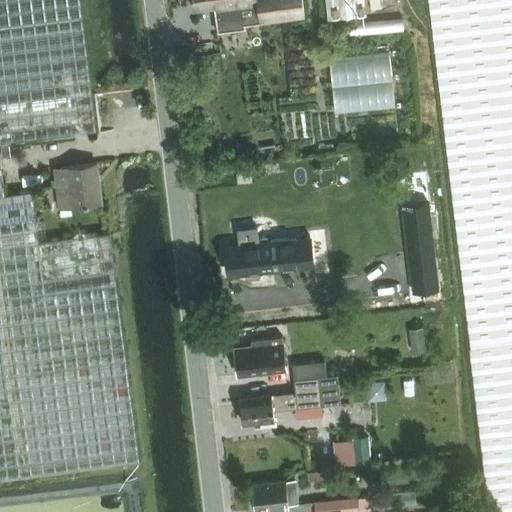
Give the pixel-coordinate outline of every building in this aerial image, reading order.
[(0,143),(97,131),(81,0),(0,0),(0,479),(140,461),(110,231),(39,241),(36,215),(33,189),(5,193),(0,150),(0,143)] [(259,21),(304,15),(302,0),(192,0),(193,8),(215,5),(219,33),(245,30),(245,26),(260,24),(259,21)] [(511,511),(511,0),(326,0),(328,17),(368,12),(366,0),(429,0),(471,343),(470,343),(490,511),(511,511)] [(392,78),(390,50),(329,53),(331,81),(392,78)] [(20,154),(19,143),(1,145),(2,156),(20,154)] [(60,207),(72,205),(102,201),(97,163),(55,168),(60,207)] [(252,180),(251,169),(237,171),(238,181),(252,180)] [(294,233),(294,237),(259,241),(258,226),(238,228),(240,243),(232,244),(233,249),(226,250),(228,270),(235,269),(236,274),(245,273),(248,278),(259,277),(262,271),(274,270),(273,258),(296,256),(297,261),(344,256),(341,228),(294,233)] [(424,327),(410,328),(411,341),(425,340),(424,327)] [(235,347),(238,374),(286,369),(285,365),(286,365),(282,335),(251,339),(251,346),(235,347)] [(295,379),(327,375),(325,359),(293,363),(295,379)] [(336,374),(327,375),(295,379),(296,391),(240,397),(243,423),(257,421),(257,424),(275,422),(274,410),(339,402),(336,374)] [(356,462),(354,439),(335,441),(337,464),(356,462)] [(444,472),(445,478),(461,477),(459,455),(425,458),(426,473),(444,472)] [(299,503),(296,479),(286,480),(286,478),(252,482),(255,509),(263,508),(263,511),(290,508),(289,504),(299,503)] [(315,501),(315,511),(344,511),(369,509),(367,495),(315,501)]
